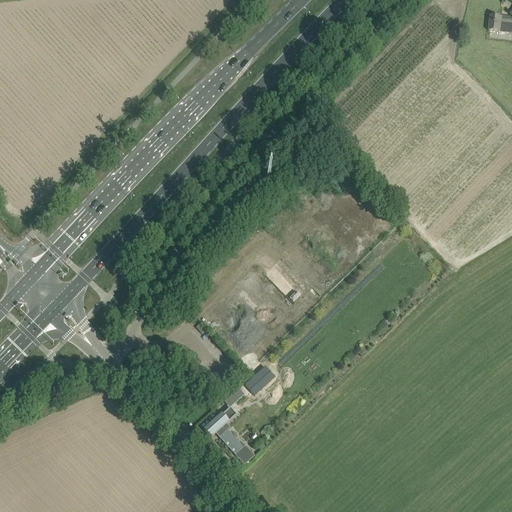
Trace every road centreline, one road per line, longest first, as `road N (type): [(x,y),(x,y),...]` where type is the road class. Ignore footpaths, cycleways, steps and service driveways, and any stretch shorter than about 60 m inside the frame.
road 1 (unclassified): [(403,0),(211,204),(129,333),(103,358)]
road 2 (primary): [(65,300),(348,0)]
road 3 (primary): [(301,0),(36,272)]
road 4 (tertiary): [(241,511),(103,358)]
